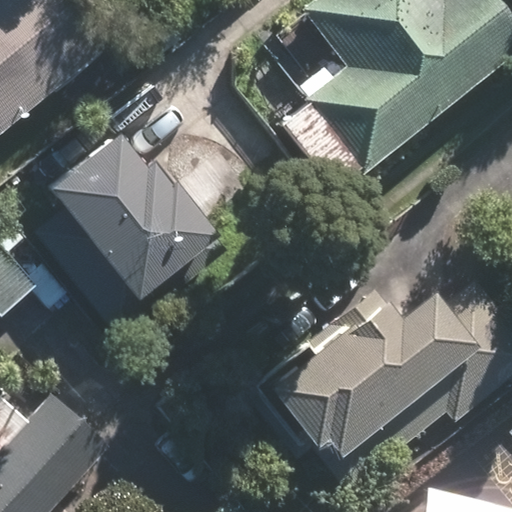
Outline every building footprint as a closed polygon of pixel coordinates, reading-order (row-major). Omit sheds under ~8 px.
[(0,0),(0,124),(104,48),(68,0),(0,0)] [(336,190),(511,49),(511,19),(496,0),(308,0),(300,7),(345,64),(304,96),(307,100),(280,122),(336,190)] [(65,200),(31,226),(112,331),(223,245),(210,228),(214,225),(174,173),(170,176),(152,153),(143,160),(119,130),(51,182),(65,200)] [(0,239),(0,313),(0,314),(37,281),(0,239)] [(452,419),(511,371),(511,323),(474,275),(444,299),(432,284),(399,310),(386,293),(382,296),(374,285),(336,315),(342,323),(267,381),(306,431),(303,434),(344,485),(443,408),(452,419)] [(45,511),(107,440),(49,390),(27,415),(0,391),(0,511),(45,511)] [(511,511),(511,507),(417,485),(409,511),(511,511)] [(247,511),(232,494),(210,511),(247,511)]
